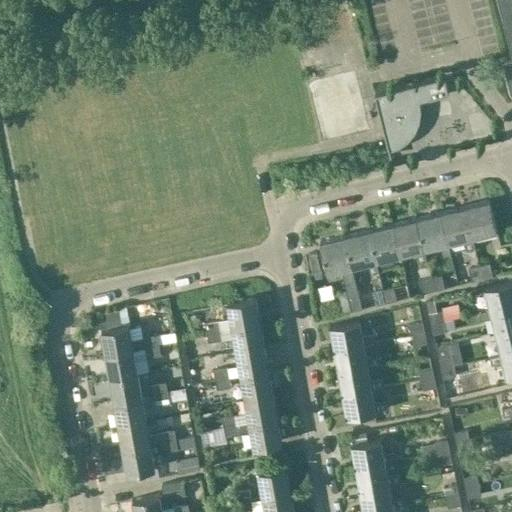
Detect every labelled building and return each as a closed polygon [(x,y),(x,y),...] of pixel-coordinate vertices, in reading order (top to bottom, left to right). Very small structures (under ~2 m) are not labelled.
[(511,0),(499,0),(511,50),(511,60),(505,62),(511,91),(511,0)] [(376,95),(390,156),(392,156),(391,151),(401,147),(409,141),(416,133),(420,123),(422,113),(421,103),(450,95),(446,78),(376,95)] [(222,242),(253,236),(241,173),(210,179),(222,242)] [(466,207),(473,238),(497,232),(490,202),(466,207)] [(466,207),(442,213),(449,243),(464,240),(466,249),(475,247),(473,238),(466,207)] [(442,213),(417,219),(425,249),(440,246),(442,255),(451,253),(449,243),(442,213)] [(427,259),(425,249),(417,219),(393,225),(400,255),(416,251),(418,261),(427,259)] [(376,261),(400,255),(393,225),(369,230),(376,261)] [(379,272),(376,261),(369,230),(345,236),(352,267),(367,263),(371,275),(379,272)] [(328,272),(352,267),(345,236),(320,242),(328,272)] [(479,265),(482,278),(493,275),(490,263),(479,265)] [(472,280),(482,278),(479,265),(468,268),(472,280)] [(441,275),(431,277),(434,290),(444,287),(441,275)] [(434,290),(431,277),(420,280),(423,292),(434,290)] [(492,310),(511,305),(511,281),(487,288),(492,310)] [(383,289),(386,302),(396,299),(393,287),(383,289)] [(375,304),(386,302),(383,289),(372,292),(375,304)] [(358,295),(347,298),(350,310),(361,308),(358,295)] [(206,332),(262,322),(257,298),(229,303),(231,317),(205,322),(206,332)] [(497,332),(511,328),(511,305),(492,310),(497,332)] [(431,323),(443,321),(441,310),(429,313),(431,323)] [(331,325),(335,348),(364,343),(375,342),(374,334),(363,335),(360,320),(331,325)] [(445,331),(443,321),(431,323),(433,334),(445,331)] [(266,346),(262,322),(206,332),(208,342),(235,337),(237,351),(266,346)] [(409,324),(411,334),(423,332),(422,322),(409,324)] [(134,350),(145,348),(159,345),(157,335),(132,339),(129,326),(101,331),(106,355),(134,350)] [(511,328),(497,332),(503,355),(511,352),(511,328)] [(423,332),(411,334),(413,345),(425,342),(423,332)] [(366,358),(364,343),(335,348),(339,370),(368,366),(379,364),(378,356),(366,358)] [(160,355),(159,345),(145,348),(146,357),(160,355)] [(270,370),(266,346),(237,351),(242,375),(270,370)] [(138,373),(134,350),(106,355),(110,379),(138,373)] [(508,377),(511,376),(511,352),(503,355),(508,377)] [(440,368),(453,366),(451,356),(438,358),(440,368)] [(372,388),(383,387),(381,378),(370,380),(368,366),(339,370),(342,393),(372,388)] [(421,379),(433,376),(431,366),(419,369),(421,379)] [(455,377),(453,366),(440,368),(442,379),(455,377)] [(213,369),(215,379),(229,376),(227,367),(213,369)] [(274,393),(270,370),(242,375),(246,399),(274,393)] [(115,402),(143,397),(138,373),(110,379),(115,402)] [(229,376),(215,379),(217,388),(230,386),(229,376)] [(435,387),(433,376),(421,379),(423,389),(435,387)] [(153,394),(167,392),(165,382),(152,384),(153,394)] [(372,388),(342,393),(346,415),(375,410),(375,411),(387,409),(385,401),(374,403),(372,388)] [(168,401),(167,392),(153,394),(155,404),(168,401)] [(274,393),(246,399),(248,413),(222,417),(224,427),(279,417),(274,393)] [(147,421),(143,397),(115,402),(119,426),(147,421)] [(511,406),(502,409),(504,417),(511,414),(511,406)] [(283,441),(279,417),(224,427),(225,437),(252,433),(255,446),(283,441)] [(150,434),(147,421),(119,426),(124,450),(176,440),(174,430),(150,434)] [(385,460),(385,462),(395,460),(394,452),(384,454),(381,437),(351,442),(355,465),(385,460)] [(434,442),(436,452),(448,449),(446,439),(434,442)] [(178,450),(176,440),(124,450),(128,474),(156,469),(153,454),(178,450)] [(469,440),(457,442),(459,453),(471,451),(469,440)] [(448,449),(436,452),(438,463),(451,460),(448,449)] [(198,458),(179,461),(181,473),(201,470),(198,458)] [(389,483),(389,484),(399,482),(398,475),(388,477),(385,462),(385,460),(355,465),(359,488),(389,483)] [(263,496),(292,491),(287,467),(259,472),(263,496)] [(465,487),(478,485),(476,474),(463,477),(465,487)] [(184,481),(163,484),(165,496),(186,493),(184,481)] [(392,499),(389,484),(389,483),(359,488),(363,511),(393,505),(393,506),(403,505),(402,497),(392,499)] [(445,497),(458,494),(456,484),(443,487),(445,497)] [(480,495),(478,485),(465,487),(467,498),(480,495)] [(237,500),(251,498),(249,488),(235,490),(237,500)] [(295,511),(292,491),(263,496),(266,511),(295,511)] [(134,511),(164,511),(161,494),(133,499),(134,511)] [(460,505),(458,494),(445,497),(447,507),(460,505)] [(253,507),(251,498),(237,500),(239,510),(253,507)]
